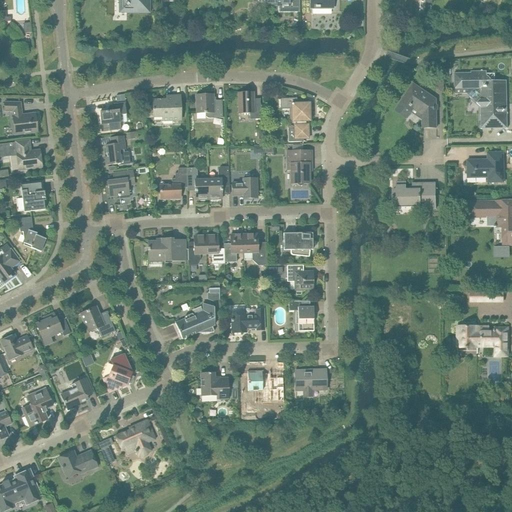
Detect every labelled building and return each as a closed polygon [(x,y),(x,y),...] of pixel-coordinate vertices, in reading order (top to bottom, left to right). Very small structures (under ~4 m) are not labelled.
[(118,0),(119,12),(149,12),(149,0),(118,0)] [(265,0),(266,6),(279,6),(279,13),(300,13),(299,0),(265,0)] [(311,0),(312,9),(332,9),(331,0),(311,0)] [(455,94),(467,94),(471,89),(480,89),(480,98),(477,103),(481,107),(481,129),(508,128),(507,80),(493,81),(487,75),(487,71),(471,71),(471,73),(454,73),(454,90),(455,90),(455,94)] [(426,81),(436,88),(436,78),(426,81)] [(407,118),(416,106),(422,110),(422,128),(437,128),(436,99),(413,83),(395,110),(407,118)] [(260,98),(253,99),(253,92),(238,93),(238,103),(238,113),(249,113),(250,119),(261,119),(260,98)] [(207,118),(209,118),(223,118),(222,110),(222,100),(213,100),(213,94),(196,95),(196,105),(196,113),(205,113),(205,115),(206,117),(207,118)] [(181,112),(180,105),(180,95),(166,96),(166,99),(152,100),(153,117),(162,117),(162,121),(179,121),(178,112),(181,112)] [(294,125),(294,129),(288,129),(288,128),(288,142),(305,141),(303,141),(303,139),(309,138),(308,124),(306,124),(306,121),(310,121),(309,103),(297,103),(297,98),(280,98),(280,109),(292,109),(292,121),(296,121),(296,125),(294,125)] [(6,103),(6,111),(12,111),(15,134),(37,132),(35,114),(22,115),(20,103),(6,103)] [(126,114),(126,113),(125,103),(112,105),(113,111),(99,112),(101,125),(108,124),(109,131),(121,129),(119,115),(126,114)] [(105,166),(115,164),(121,164),(121,166),(129,164),(128,152),(119,153),(119,150),(125,150),(123,136),(110,138),(111,144),(105,145),(107,157),(105,157),(105,166)] [(16,142),(16,143),(0,145),(0,156),(4,156),(5,158),(17,156),(19,170),(41,167),(39,150),(30,152),(29,141),(16,142)] [(291,169),(291,174),(291,184),(292,184),(292,182),(308,182),(308,184),(309,184),(309,164),(311,164),(311,151),(301,151),(288,152),(289,169),(291,169)] [(488,160),(467,160),(467,178),(488,178),(488,183),(504,182),(503,152),(487,153),(488,160)] [(218,179),(208,179),(208,199),(222,199),(221,185),(229,185),(228,167),(220,167),(218,169),(218,179)] [(187,186),(186,168),(179,168),(179,173),(175,174),(175,177),(171,177),(172,185),(160,186),(160,199),(180,198),(180,188),(187,187),(187,186)] [(208,199),(208,179),(197,180),(197,170),(195,168),(186,168),(187,186),(194,186),(195,190),(195,200),(208,199)] [(129,197),(128,188),(128,185),(134,184),(132,171),(123,172),(113,173),(114,181),(108,181),(108,182),(109,181),(110,186),(108,186),(110,197),(119,196),(120,199),(129,197)] [(257,198),(257,188),(256,179),(243,179),(243,183),(232,183),(232,196),(240,196),(239,195),(243,195),(243,199),(257,198)] [(45,210),(43,200),(45,200),(44,191),(42,191),(41,182),(20,184),(21,191),(19,191),(19,198),(16,198),(18,213),(35,211),(45,210)] [(392,190),(393,200),(393,205),(420,205),(420,209),(436,209),(436,183),(412,184),(412,190),(406,190),(406,182),(396,182),(396,190),(392,190)] [(511,201),(496,201),(496,202),(469,202),(470,217),(496,216),(497,227),(503,227),(503,245),(511,244),(511,201)] [(20,225),(19,225),(20,232),(23,231),(23,236),(26,237),(24,243),(31,246),(31,248),(41,252),(41,251),(40,251),(45,239),(46,239),(36,235),(37,233),(33,232),(31,217),(19,219),(20,225)] [(293,255),(299,256),(309,257),(310,250),(313,250),(312,239),(310,239),(309,234),(302,234),(302,233),(283,233),(283,243),(283,250),(290,250),(290,252),(291,254),(293,255)] [(244,253),(243,234),(230,235),(230,245),(230,250),(224,250),(224,262),(236,262),(236,253),(244,253)] [(257,234),(243,234),(244,253),(252,253),(252,260),(258,265),(266,265),(266,249),(257,249),(257,234)] [(217,235),(205,236),(206,254),(212,254),(212,264),(224,263),(224,262),(224,250),(224,249),(218,249),(218,245),(217,235)] [(194,249),(188,250),(188,260),(188,265),(197,265),(197,260),(200,260),(200,254),(206,254),(205,236),(193,236),(194,249)] [(188,260),(188,250),(188,249),(173,250),(173,238),(161,239),(161,240),(156,240),(156,241),(148,241),(148,258),(162,258),(162,261),(188,260)] [(0,259),(0,277),(3,282),(9,278),(15,274),(10,267),(13,265),(13,266),(19,261),(7,245),(1,249),(5,255),(0,259)] [(294,290),(303,290),(313,290),(313,276),(313,271),(308,271),(308,265),(298,265),(287,265),(287,282),(294,281),(294,290)] [(218,290),(208,290),(209,293),(207,295),(207,301),(219,304),(218,290)] [(503,293),(490,293),(490,301),(490,303),(503,303),(503,293)] [(288,311),(298,311),(298,324),(294,325),(294,331),(314,331),(313,307),(307,307),(307,301),(288,301),(288,311)] [(213,332),(214,331),(212,326),(214,325),(214,307),(203,303),(203,311),(194,315),(192,313),(184,317),(184,319),(175,323),(182,339),(197,333),(198,333),(213,332)] [(104,336),(106,335),(115,331),(108,315),(101,319),(96,308),(89,311),(88,310),(80,314),(88,332),(97,328),(99,334),(102,333),(104,336)] [(231,314),(231,323),(232,333),(246,332),(246,329),(256,328),(256,330),(264,330),(264,309),(256,310),(256,314),(246,314),(246,313),(231,314)] [(36,324),(40,333),(43,340),(62,332),(64,336),(71,333),(68,328),(64,318),(58,321),(56,318),(51,320),(50,318),(36,324)] [(457,325),(457,346),(457,349),(495,350),(494,358),(507,359),(508,327),(495,327),(495,329),(494,329),(494,331),(488,331),(488,329),(478,327),(478,326),(457,325)] [(0,341),(4,350),(9,360),(23,354),(22,354),(32,349),(27,336),(17,340),(14,335),(0,341)] [(102,379),(104,384),(108,393),(122,387),(122,386),(127,385),(132,373),(131,373),(129,368),(130,368),(124,354),(115,358),(110,360),(113,365),(112,366),(110,365),(106,369),(106,375),(108,376),(108,377),(102,379)] [(303,373),(303,370),(295,370),(295,391),(303,391),(303,397),(313,397),(312,391),(326,390),(326,372),(303,373)] [(247,376),(246,377),(248,379),(248,391),(261,391),(262,398),(265,401),(276,401),(276,394),(276,388),(277,388),(276,375),(269,376),(269,377),(267,377),(264,377),(264,376),(263,375),(262,375),(262,372),(255,372),(255,373),(247,373),(247,376)] [(201,398),(217,397),(217,399),(228,399),(227,378),(214,378),(214,373),(200,373),(201,398)] [(61,395),(63,401),(67,410),(75,407),(75,406),(79,405),(80,405),(79,403),(88,400),(86,396),(93,393),(89,384),(86,378),(71,385),(73,390),(61,395)] [(22,409),(25,417),(30,427),(47,419),(44,412),(46,411),(45,409),(52,406),(45,388),(27,396),(31,404),(29,404),(30,406),(22,409)] [(0,439),(8,436),(4,427),(11,424),(6,411),(0,413),(0,439)] [(155,439),(151,429),(147,420),(134,425),(134,430),(130,432),(129,430),(115,436),(121,450),(133,445),(139,458),(152,453),(148,442),(155,439)] [(110,438),(98,443),(101,450),(107,447),(113,444),(110,438)] [(98,467),(94,460),(90,451),(80,455),(80,456),(76,458),(73,451),(58,458),(62,467),(66,477),(79,471),(81,474),(98,467)] [(41,498),(33,480),(29,470),(14,477),(16,479),(9,482),(9,481),(6,480),(3,481),(2,484),(3,485),(0,486),(0,511),(14,506),(13,503),(24,499),(26,504),(41,498)]
